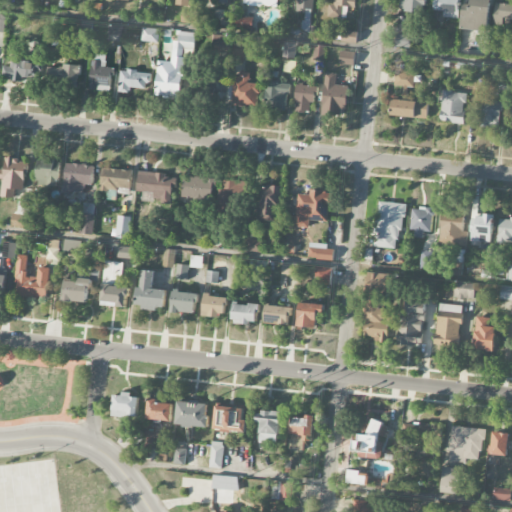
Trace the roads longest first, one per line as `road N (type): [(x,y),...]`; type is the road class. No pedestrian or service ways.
road 1 (residential): [(511,174),(0,118)]
road 2 (residential): [(326,511),(381,0)]
road 3 (residential): [(511,394),(0,339)]
road 4 (residential): [(150,511),(118,467),(84,443),(46,436),(0,442)]
